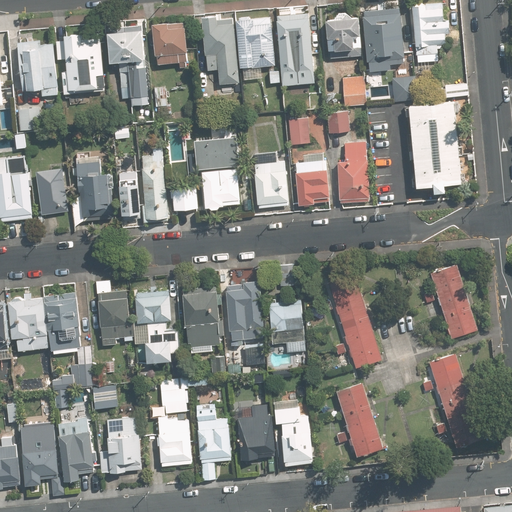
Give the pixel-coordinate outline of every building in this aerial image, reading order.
[(442,2),(413,5),(417,46),(446,43),(445,31),(449,31),(448,20),(444,21),(442,2)] [(400,6),(364,9),(370,70),(406,66),(400,6)] [(315,81),(309,12),(277,15),(283,84),(315,81)] [(359,15),(326,18),(330,58),(363,55),(359,15)] [(234,16),(205,18),(209,71),(219,70),(220,84),(239,83),(234,16)] [(271,16),(237,19),(241,66),(276,63),(271,16)] [(186,21),(154,24),(158,64),(190,60),(186,21)] [(142,30),(109,32),(112,63),(144,61),(142,30)] [(102,35),(66,38),(70,89),(106,86),(102,35)] [(53,40),(22,43),(27,91),(58,88),(53,40)] [(146,66),(129,68),(132,103),(149,102),(146,66)] [(364,74),(343,76),(345,105),(366,104),(364,74)] [(169,84),(154,85),(156,112),(171,111),(169,84)] [(435,186),(435,192),(448,191),(448,183),(463,182),(457,100),(409,103),(415,187),(435,186)] [(286,109),(274,111),(277,128),(289,126),(286,109)] [(351,110),(326,111),(328,133),(352,131),(351,110)] [(314,115),(291,116),(292,144),(316,142),(314,115)] [(238,135),(196,139),(198,168),(241,163),(238,135)] [(346,160),(337,160),(340,200),(370,198),(367,142),(345,143),(346,160)] [(285,152),(254,154),(259,203),(289,200),(285,152)] [(164,153),(141,155),(147,217),(169,215),(164,153)] [(79,157),(83,216),(113,214),(110,171),(103,172),(102,155),(79,157)] [(28,156),(0,159),(0,200),(2,220),(35,216),(28,156)] [(327,160),(296,163),(300,202),(330,200),(327,160)] [(238,167),(204,170),(207,206),(241,203),(238,167)] [(63,168),(37,172),(43,215),(69,212),(63,168)] [(137,173),(119,174),(123,214),(141,212),(137,173)] [(196,181),(173,183),(175,209),(199,207),(196,181)] [(452,338),(478,329),(457,263),(431,271),(452,338)] [(356,366),(382,358),(355,274),(329,282),(356,366)] [(113,279),(97,280),(102,345),(119,344),(118,337),(125,337),(125,341),(135,340),(131,287),(114,288),(113,279)] [(245,339),(268,337),(265,280),(245,281),(245,290),(228,291),(231,344),(245,343),(245,339)] [(192,342),(192,352),(215,351),(215,345),(226,344),(222,285),(184,288),(187,343),(192,342)] [(44,293),(51,347),(52,347),(52,353),(83,349),(76,290),(44,293)] [(173,352),(181,352),(180,328),(173,328),(171,291),(136,292),(138,347),(147,346),(148,362),(174,362),(173,352)] [(426,302),(435,299),(433,291),(424,294),(426,302)] [(51,347),(44,293),(11,297),(16,339),(18,339),(20,351),(51,347)] [(325,310),(334,307),(332,299),(322,302),(325,310)] [(286,352),(307,352),(307,302),(270,302),(270,342),(286,342),(286,352)] [(0,353),(11,353),(7,305),(0,305),(0,353)] [(338,353),(348,350),(345,342),(336,345),(338,353)] [(458,445),(484,437),(457,353),(431,361),(458,445)] [(116,382),(92,384),(91,361),(72,361),(72,371),(53,371),(53,388),(83,388),(85,411),(119,407),(116,382)] [(185,377),(162,379),(165,412),(187,410),(185,377)] [(425,390),(434,387),(432,379),(423,382),(425,390)] [(359,455),(385,447),(364,381),(338,389),(359,455)] [(21,400),(6,401),(6,418),(21,418),(21,400)] [(218,401),(196,401),(198,459),(202,458),(203,480),(217,480),(216,461),(233,460),(232,417),(218,417),(218,401)] [(269,413),(268,403),(253,404),(254,409),(237,410),(241,458),(277,455),(273,413),(269,413)] [(313,464),(309,413),(301,414),(301,407),(275,409),(276,425),(283,424),(286,466),(313,464)] [(191,464),(191,419),(179,419),(179,415),(161,414),(161,464),(191,464)] [(135,417),(108,417),(109,470),(143,469),(138,428),(135,417)] [(90,429),(89,419),(61,421),(62,432),(60,432),(63,483),(81,482),(80,470),(96,469),(93,428),(90,429)] [(438,431),(447,428),(445,420),(436,423),(438,431)] [(42,476),(60,474),(56,422),(22,424),(26,482),(43,481),(42,476)] [(339,441),(348,439),(346,430),(337,433),(339,441)] [(19,454),(18,434),(0,434),(0,487),(7,487),(6,483),(23,482),(22,454),(19,454)]
